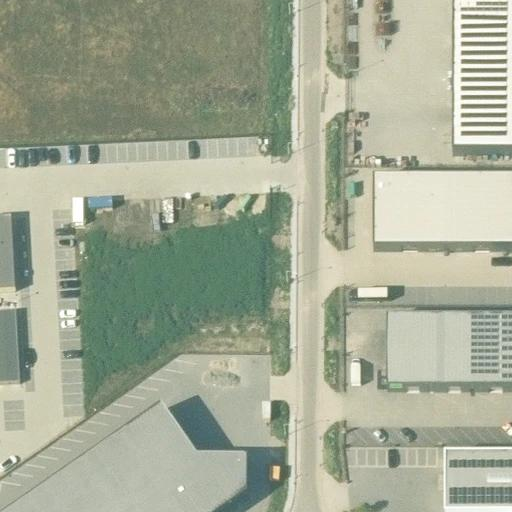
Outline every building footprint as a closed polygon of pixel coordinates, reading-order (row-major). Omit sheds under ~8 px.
[(511,0),(453,0),(453,158),(511,157),(511,0)] [(511,181),(374,182),(374,253),(511,252),(511,181)] [(12,220),(0,220),(0,294),(16,294),(12,220)] [(16,314),(0,314),(0,387),(20,386),(16,314)] [(511,321),(390,321),(390,393),(511,393),(511,321)] [(162,412),(17,511),(233,511),(249,501),(249,464),(198,463),(162,412)] [(511,511),(511,459),(446,460),(446,511),(511,511)]
